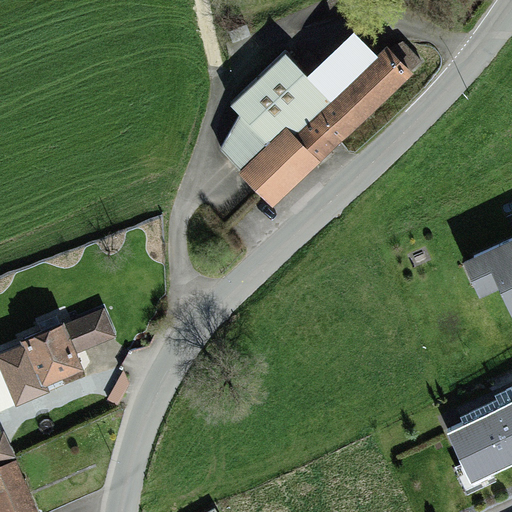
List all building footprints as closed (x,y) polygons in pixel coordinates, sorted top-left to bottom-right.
[(246,172),(270,198),(409,71),(385,45),(325,100),(283,54),(231,102),(273,148),(246,172)] [(511,243),(476,261),(494,299),(511,290),(511,243)] [(98,309),(71,318),(78,341),(106,332),(98,309)] [(56,317),(16,330),(32,378),(72,365),(56,317)] [(485,471),(511,459),(511,396),(462,417),(485,471)] [(9,458),(0,462),(0,511),(26,511),(32,510),(9,458)]
